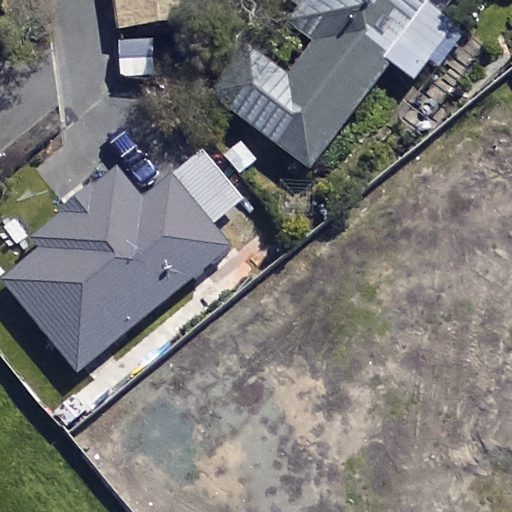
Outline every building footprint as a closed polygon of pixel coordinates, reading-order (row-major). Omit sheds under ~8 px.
[(209,31),(206,0),(122,0),(127,39),(209,31)] [(323,176),(448,0),(307,0),(229,110),(323,176)] [(0,175),(11,167),(0,154),(0,175)] [(271,233),(210,155),(147,205),(129,182),(6,279),(86,379),(271,233)] [(242,511),(165,404),(100,450),(144,511),(154,504),(159,511),(242,511)]
